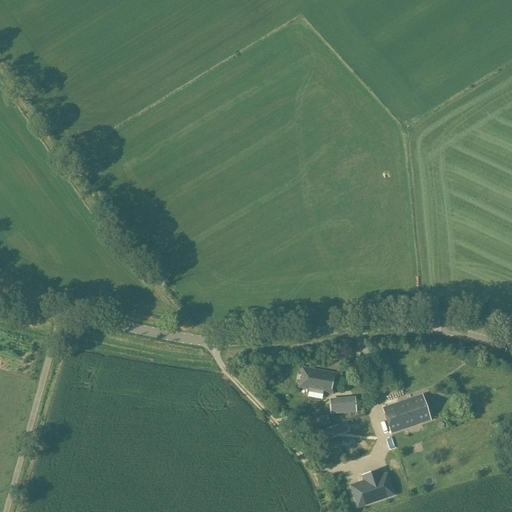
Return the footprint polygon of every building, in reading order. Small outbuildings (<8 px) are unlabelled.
[(375,163),(355,165),(359,191),(377,189),(375,174),(376,174),(375,163)] [(366,217),(355,218),(356,237),(363,237),(365,256),(376,255),(373,231),(368,231),(366,217)] [(302,369),(299,388),(310,390),(311,388),(322,390),(322,392),(333,394),(335,387),(331,386),(332,382),(336,382),(337,375),(302,369)] [(404,402),(383,409),(391,434),(401,431),(411,428),(431,421),(422,396),(408,400),(404,402)] [(343,403),(330,404),(331,413),(344,412),(343,403)] [(345,422),(326,429),(329,437),(348,430),(345,422)] [(365,482),(351,487),(358,509),(372,504),(393,497),(385,475),(379,477),(377,471),(363,476),(365,482)]
